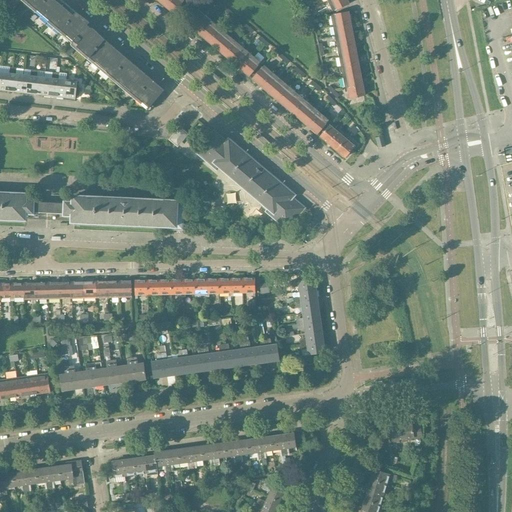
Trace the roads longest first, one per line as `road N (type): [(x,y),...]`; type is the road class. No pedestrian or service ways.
road 1 (secondary): [(497,504),(502,383),(485,143)]
road 2 (secondary): [(464,155),(497,504)]
road 3 (residential): [(366,195),(133,0)]
road 4 (residential): [(40,268),(330,260)]
road 5 (residential): [(330,252),(41,241)]
road 6 (tertiary): [(90,433),(345,398)]
road 7 (residential): [(0,107),(144,125),(162,122),(193,89)]
road 8 (residential): [(193,89),(343,220)]
road 9 (residential): [(366,0),(407,154)]
road 10 (residential): [(86,0),(193,89)]
road 11 (tertiary): [(345,398),(330,260)]
road 12 (residential): [(303,511),(345,398)]
